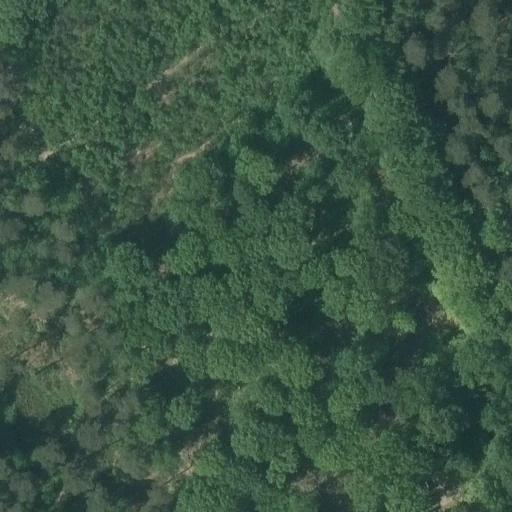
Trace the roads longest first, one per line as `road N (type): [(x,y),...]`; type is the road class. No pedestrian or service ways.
road 1 (track): [(511,402),(340,0)]
road 2 (track): [(284,0),(0,205)]
road 3 (track): [(388,511),(511,430)]
